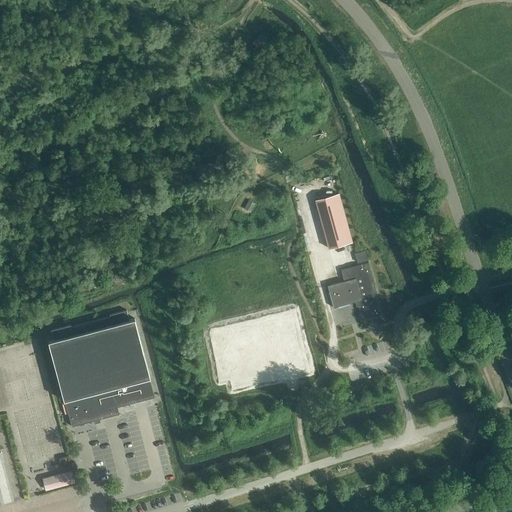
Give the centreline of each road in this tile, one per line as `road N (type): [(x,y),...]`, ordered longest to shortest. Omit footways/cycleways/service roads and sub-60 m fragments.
road 1 (unknown): [(511,440),(377,105),(336,41),(289,0)]
road 2 (unclassified): [(511,374),(422,115),(391,57),(344,0)]
road 3 (residential): [(170,511),(290,475)]
